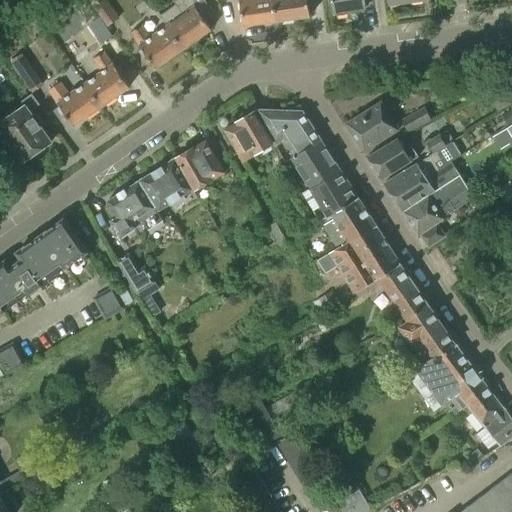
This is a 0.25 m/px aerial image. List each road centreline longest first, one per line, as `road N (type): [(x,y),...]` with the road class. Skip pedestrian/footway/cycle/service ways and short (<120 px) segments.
road 1 (residential): [(0,241),(222,83),(300,60)]
road 2 (residential): [(482,350),(312,99),(300,60)]
road 3 (residential): [(511,32),(300,60)]
